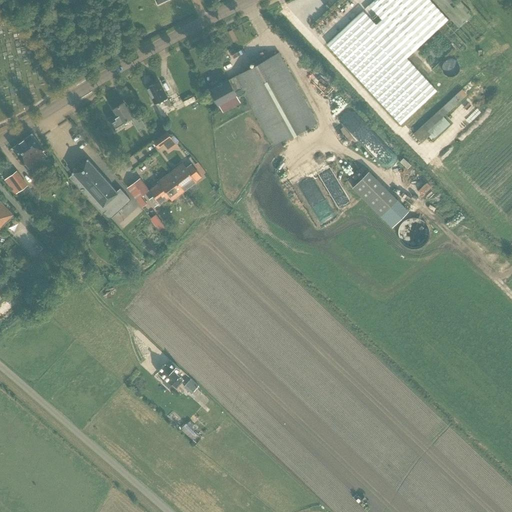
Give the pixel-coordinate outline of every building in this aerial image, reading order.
[(374,0),(369,5),(381,18),(375,24),(363,11),(327,45),(402,124),(438,90),(407,58),(448,19),(430,0),(374,0)] [(433,0),(460,29),(474,15),(459,0),(433,0)] [(229,80),(211,90),(218,105),(236,95),(237,97),(244,94),(274,147),(318,123),(279,53),(235,77),(229,81),(229,80)] [(481,72),(414,134),(422,143),(425,146),(430,142),(427,138),(431,134),(435,139),(451,125),(445,118),(487,79),(481,72)] [(505,94),(509,91),(500,81),(496,85),(505,94)] [(167,98),(168,98),(160,82),(147,88),(155,104),(163,100),(166,106),(168,105),(169,107),(171,106),(167,98)] [(329,91),(321,99),(334,111),(342,104),(329,91)] [(176,94),(171,96),(175,105),(180,103),(176,94)] [(138,114),(133,117),(124,103),(114,109),(118,116),(109,121),(115,131),(125,126),(123,123),(131,119),(139,131),(146,127),(138,114)] [(170,132),(155,143),(159,148),(169,141),(175,150),(180,146),(170,132)] [(36,165),(47,156),(44,152),(45,151),(32,134),(25,139),(24,139),(20,142),(20,143),(13,148),(12,148),(13,149),(25,165),(32,160),(36,165)] [(329,148),(298,164),(296,159),(286,164),(294,179),(335,158),(329,148)] [(69,178),(102,215),(103,214),(106,217),(106,218),(107,218),(108,218),(109,218),(110,218),(111,218),(112,217),(131,201),(120,189),(117,192),(88,159),(73,173),(74,174),(69,178)] [(184,191),(197,182),(196,181),(201,177),(191,165),(187,168),(183,163),(170,173),(184,191)] [(5,180),(16,195),(28,185),(17,171),(5,180)] [(370,171),(353,188),(393,228),(410,211),(370,171)] [(154,196),(149,200),(154,207),(159,203),(159,204),(169,196),(172,200),(184,191),(170,173),(158,182),(159,183),(149,191),(154,196)] [(135,182),(128,188),(137,200),(143,208),(147,205),(141,197),(144,195),(135,182)] [(0,227),(13,215),(0,201),(0,227)] [(0,300),(14,286),(0,273),(0,272),(0,300)] [(165,364),(158,372),(166,380),(163,383),(169,388),(172,384),(177,388),(183,381),(179,377),(177,375),(181,371),(173,363),(169,367),(165,364)] [(191,379),(184,387),(192,394),(199,386),(191,379)] [(186,423),(181,428),(193,440),(198,435),(186,423)]
